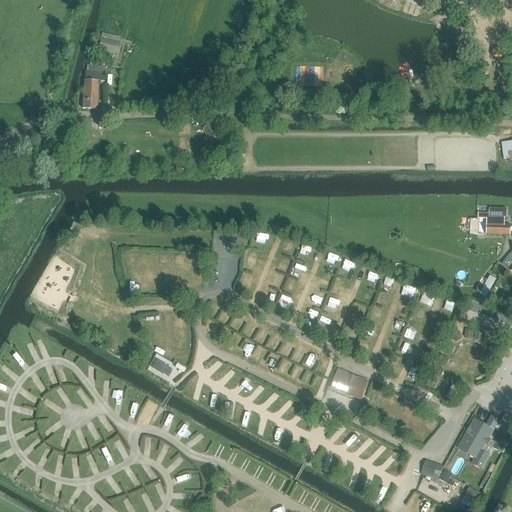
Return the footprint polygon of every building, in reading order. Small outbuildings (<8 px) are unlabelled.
[(85,73),(85,81),(83,109),(97,110),(99,81),(104,82),(105,74),(85,73)] [(506,209),(490,208),(490,213),(490,219),(488,218),(488,224),(486,224),(486,235),(510,235),(510,225),(504,225),(502,225),(502,219),(504,219),(505,217),(506,217),(506,209)] [(339,371),(333,388),(340,391),(342,386),(361,394),(366,382),(357,378),(356,379),(348,376),(349,375),(339,371)] [(493,431),(475,421),(459,449),(476,459),(473,464),(481,468),(488,456),(481,452),(493,431)] [(511,437),(511,433),(505,430),(494,449),(502,454),(511,437)]
